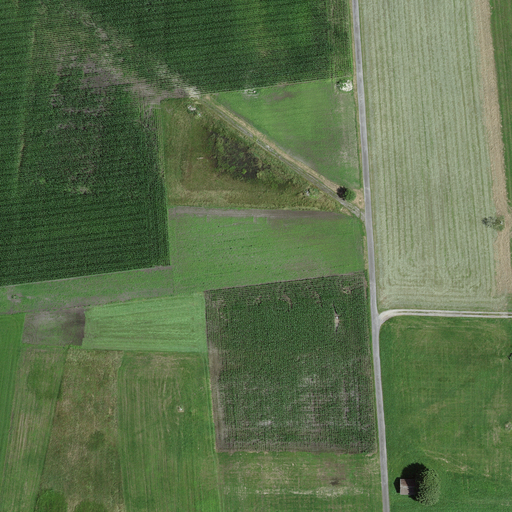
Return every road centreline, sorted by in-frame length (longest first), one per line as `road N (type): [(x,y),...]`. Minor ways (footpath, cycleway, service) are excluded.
road 1 (track): [(353,0),(387,511)]
road 2 (track): [(62,0),(369,226)]
road 3 (track): [(511,315),(393,313),(375,325)]
